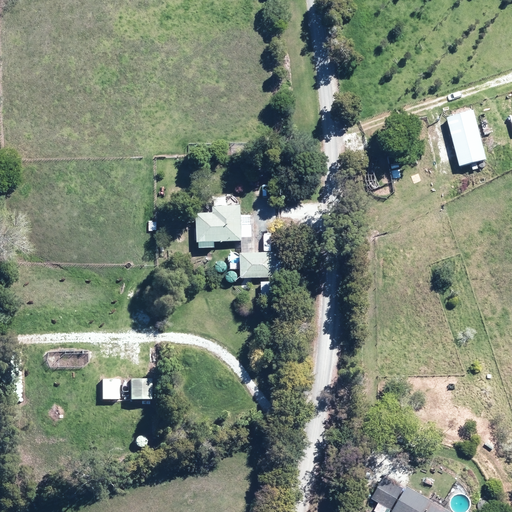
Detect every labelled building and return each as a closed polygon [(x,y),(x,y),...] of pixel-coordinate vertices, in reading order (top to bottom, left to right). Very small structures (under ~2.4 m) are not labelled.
[(447,117),(459,166),(460,167),(463,166),(465,174),(469,173),(467,165),(472,164),(473,171),(480,170),(478,162),(487,160),(486,159),(474,110),(447,117)] [(416,151),(387,157),(389,165),(417,159),(416,151)] [(378,168),(361,175),(368,193),(385,186),(378,168)] [(231,196),(215,196),(214,213),(199,212),(199,248),(215,248),(215,241),(241,241),(241,235),(253,235),(253,216),(242,216),(242,205),(230,204),(231,196)] [(278,277),(277,252),(255,252),(254,237),(243,237),(244,278),(278,277)] [(273,281),(262,281),(262,295),(273,295),(273,281)] [(152,406),(152,400),(153,379),(131,378),(131,400),(143,400),(143,406),(152,406)] [(373,510),(377,511),(450,511),(406,486),(405,489),(384,477),(372,498),(378,501),(373,510)]
